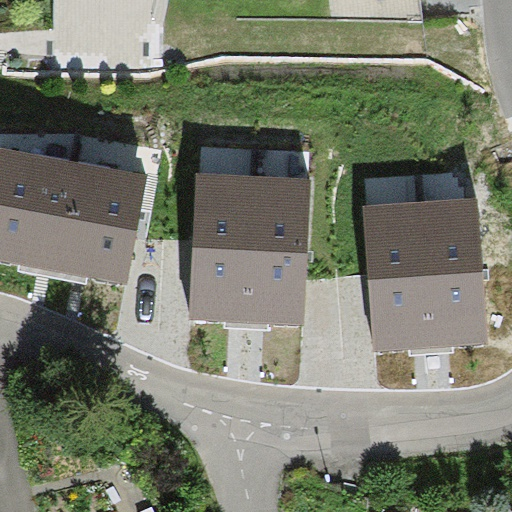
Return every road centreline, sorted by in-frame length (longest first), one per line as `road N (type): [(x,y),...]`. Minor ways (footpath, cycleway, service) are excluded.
road 1 (residential): [(240,420),(350,433),(498,423),(511,412)]
road 2 (residential): [(0,324),(240,420)]
